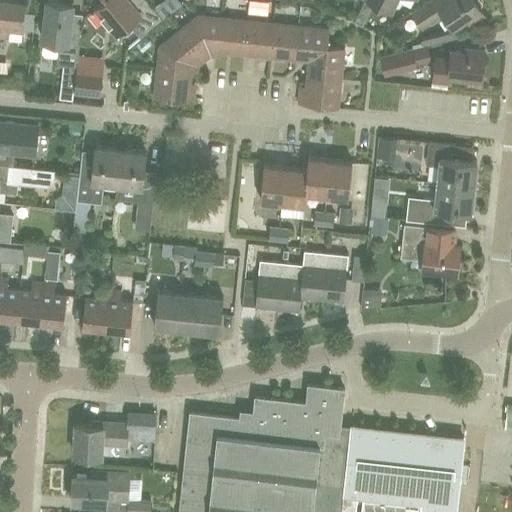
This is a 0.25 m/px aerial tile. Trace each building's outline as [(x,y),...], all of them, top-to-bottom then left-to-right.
[(2,0),(0,24),(0,37),(10,38),(11,29),(24,31),(26,0),(2,0)] [(78,54),(80,32),(69,31),(71,12),(73,1),(64,0),(45,0),(42,38),(43,38),(42,51),(45,54),(58,55),(57,63),(63,63),(77,65),(78,54)] [(147,31),(163,18),(155,8),(152,4),(141,12),(130,0),(103,0),(95,7),(116,32),(135,17),(147,31)] [(362,24),(373,1),(391,9),(395,0),(363,0),(353,20),(362,24)] [(425,0),(411,9),(423,26),(444,13),(453,26),(466,17),(470,22),(484,12),(479,5),(481,3),(482,1),(480,0),(425,0)] [(155,8),(163,18),(171,12),(163,2),(155,8)] [(218,49),(222,14),(199,12),(179,28),(205,59),(218,49)] [(244,52),(248,17),(222,14),(218,49),(244,52)] [(270,55),(273,20),(248,17),(244,52),(270,55)] [(296,58),(299,23),(273,20),(270,55),(296,58)] [(309,59),(328,43),(330,26),(299,23),(296,58),(309,59)] [(199,64),(205,59),(179,28),(160,44),(158,66),(193,70),(193,63),(199,64)] [(308,74),(342,77),(345,45),(328,43),(309,59),(308,74)] [(432,60),(428,44),(413,48),(381,56),(385,76),(390,75),(418,68),(417,64),(432,60)] [(451,84),(452,75),(482,78),(485,48),(463,46),(462,50),(451,48),(450,57),(436,56),(433,87),(447,88),(447,84),(451,84)] [(191,86),(193,70),(158,66),(155,96),(195,100),(196,87),(191,86)] [(77,69),(75,89),(99,92),(101,72),(77,69)] [(339,106),(342,77),(308,74),(306,90),(300,89),(299,102),(339,106)] [(36,152),(38,122),(0,118),(0,157),(7,158),(7,149),(36,152)] [(437,181),(475,184),(477,159),(454,157),(456,143),(429,140),(427,163),(439,164),(437,181)] [(102,202),(104,185),(104,181),(117,182),(121,147),(95,144),(93,162),(81,161),(76,211),(72,246),(86,248),(91,201),(102,202)] [(121,147),(117,182),(130,184),(128,197),(153,200),(156,169),(144,168),(146,150),(121,147)] [(327,193),(331,158),(309,155),(308,168),(305,191),(327,193)] [(331,158),(327,193),(349,196),(353,160),(331,158)] [(282,200),(286,165),(264,163),(260,197),(282,200)] [(0,189),(18,192),(19,182),(49,185),(55,181),(56,169),(12,164),(9,164),(7,181),(0,180),(0,189)] [(305,191),(308,168),(286,165),(282,200),(304,202),(305,191)] [(219,192),(220,182),(206,180),(205,191),(219,192)] [(472,211),(475,184),(437,181),(435,198),(423,197),(422,201),(408,199),(407,218),(466,224),(467,210),(472,211)] [(315,209),(313,224),(323,225),(324,210),(315,209)] [(324,210),(323,225),(332,226),(334,211),(324,210)] [(0,211),(0,238),(11,239),(14,213),(0,211)] [(456,228),(404,222),(401,251),(423,253),(421,268),(458,272),(460,244),(454,243),(456,228)] [(269,225),(268,239),(277,240),(279,226),(269,225)] [(279,226),(277,240),(287,241),(289,226),(279,226)] [(174,244),(172,258),(183,259),(183,257),(184,244),(174,244)] [(322,297),(327,251),(306,248),(305,262),(301,295),(322,297)] [(204,265),(205,250),(195,250),(194,264),(204,265)] [(214,251),(205,250),(204,265),(213,266),(214,251)] [(327,251),(322,297),(344,300),(349,253),(327,251)] [(366,255),(354,254),(351,279),(364,280),(366,255)] [(278,307),(283,260),(261,258),(256,305),(278,307)] [(301,295),(305,262),(283,260),(278,307),(300,309),(301,295)] [(56,282),(52,282),(53,272),(45,271),(44,281),(40,319),(52,321),(52,324),(64,326),(67,292),(55,291),(56,282)] [(17,321),(20,287),(9,286),(9,277),(0,276),(0,315),(6,316),(6,320),(17,321)] [(40,319),(44,281),(33,280),(32,289),(20,287),(17,321),(28,322),(28,318),(40,319)] [(107,327),(111,288),(99,287),(98,296),(86,294),(82,328),(94,329),(95,326),(107,327)] [(111,288),(107,327),(119,328),(118,332),(130,333),(134,299),(121,298),(122,290),(111,288)] [(176,327),(180,290),(158,288),(154,325),(176,327)] [(198,329),(202,293),(180,290),(176,327),(198,329)] [(202,293),(198,329),(220,332),(224,295),(202,293)] [(190,411),(178,511),(341,511),(342,507),(344,492),(352,428),(341,427),(343,412),(343,411),(346,388),(308,384),(306,401),(255,396),(252,418),(190,411)] [(126,443),(126,439),(128,422),(89,420),(89,424),(76,423),(74,453),(101,455),(102,441),(126,443)] [(344,492),(342,507),(345,508),(356,509),(358,495),(363,495),(361,511),(427,511),(428,509),(452,511),(455,511),(464,436),(421,431),(365,425),(352,423),(352,428),(344,492)] [(74,474),(72,500),(107,502),(107,498),(128,499),(128,498),(129,480),(130,471),(92,469),(92,475),(74,474)] [(128,499),(126,511),(149,511),(151,500),(140,499),(128,498),(128,499)]
